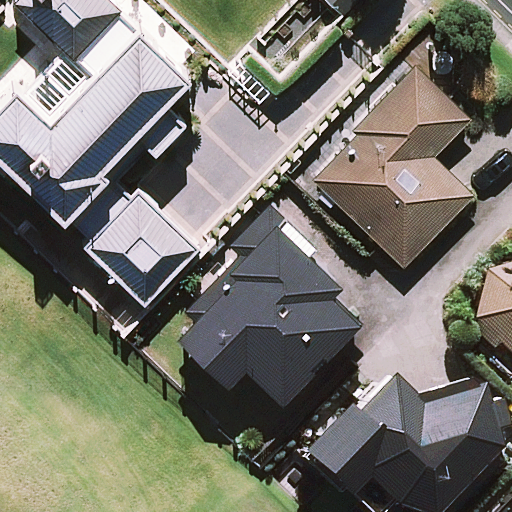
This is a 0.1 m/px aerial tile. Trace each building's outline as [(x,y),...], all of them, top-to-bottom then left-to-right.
[(24,0),(23,1),(66,44),(31,80),(24,73),(0,98),(0,141),(93,232),(87,238),(147,296),(197,244),(138,187),(132,194),(112,175),(150,136),(157,144),(185,116),(163,95),(188,70),(115,0),(24,0)] [(471,112),(418,62),(313,174),(406,261),(473,189),(434,152),(471,112)] [(341,272),(278,215),(178,323),(230,371),(245,355),(286,393),(361,313),(330,284),(341,272)] [(511,282),(475,293),(478,321),(470,329),(490,349),(498,342),(511,356),(511,282)] [(418,402),(387,373),(358,403),(349,394),(301,445),(371,511),(378,511),(397,493),(416,511),(451,511),(504,457),(491,441),(475,378),(418,402)]
